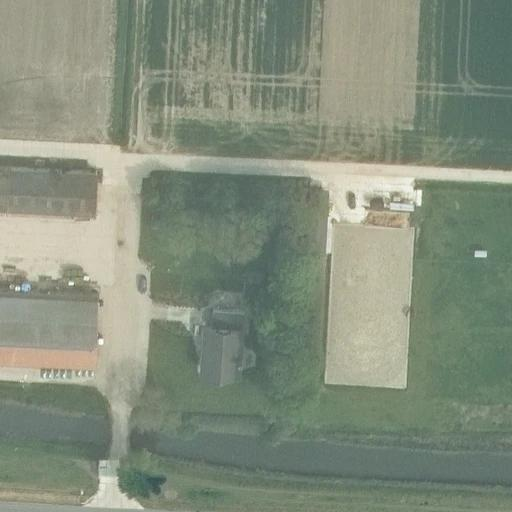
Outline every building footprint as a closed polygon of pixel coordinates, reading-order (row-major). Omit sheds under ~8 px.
[(0,13),(0,134),(84,139),(90,18),(0,13)] [(0,166),(0,209),(95,215),(97,171),(0,166)] [(310,190),(306,254),(312,254),(316,254),(326,255),(330,191),(319,190),(310,190)] [(243,282),(263,284),(264,275),(244,273),(243,282)] [(0,362),(94,367),(98,294),(0,289),(0,362)] [(200,372),(211,373),(238,375),(241,329),(242,329),(243,312),(212,310),(211,327),(204,326),(200,372)]
